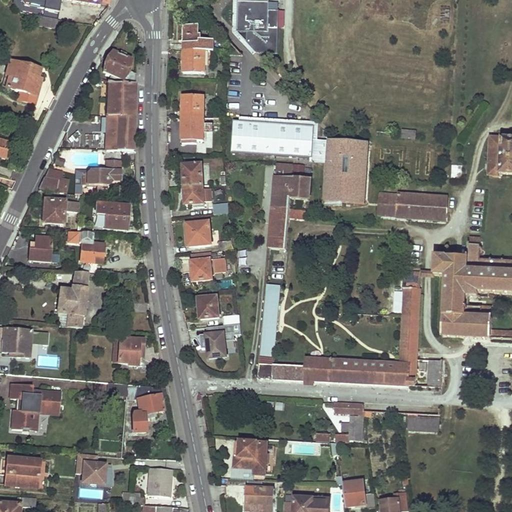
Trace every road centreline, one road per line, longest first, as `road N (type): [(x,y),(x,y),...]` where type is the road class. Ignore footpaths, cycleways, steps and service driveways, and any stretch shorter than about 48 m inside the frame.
road 1 (secondary): [(207,511),(157,240),(152,35)]
road 2 (residential): [(0,240),(111,21)]
